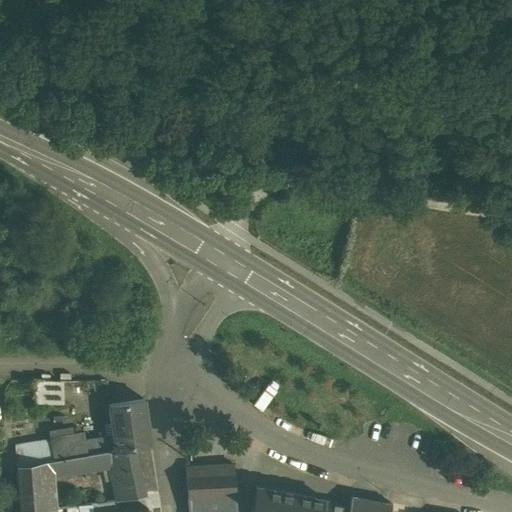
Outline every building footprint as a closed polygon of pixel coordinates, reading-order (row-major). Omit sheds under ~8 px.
[(61,381),(34,381),(35,401),(62,400),(61,381)] [(143,400),(110,405),(110,407),(109,408),(112,425),(113,425),(114,438),(116,450),(149,445),(143,400)] [(73,434),(16,444),(16,466),(42,462),(51,461),(76,456),(74,441),(73,434)] [(110,436),(84,440),(87,455),(109,451),(116,450),(114,438),(110,438),(110,436)] [(84,440),(74,441),(76,456),(87,455),(84,440)] [(134,449),(109,455),(112,466),(119,500),(144,496),(134,449)] [(76,456),(51,461),(52,475),(112,466),(109,455),(109,451),(87,455),(76,456)] [(51,461),(42,462),(43,477),(52,475),(51,461)] [(42,462),(16,466),(19,511),(35,511),(47,510),(43,477),(42,462)] [(237,511),(232,464),(185,468),(188,499),(187,499),(188,511),(237,511)] [(325,511),(327,501),(255,488),(251,511),(253,511),(325,511)] [(389,511),(391,504),(351,496),(349,505),(350,506),(348,511),(389,511)] [(116,500),(96,504),(96,503),(90,504),(90,511),(114,511),(118,511),(116,500)] [(349,505),(327,501),(325,511),(348,511),(350,506),(349,505)]
